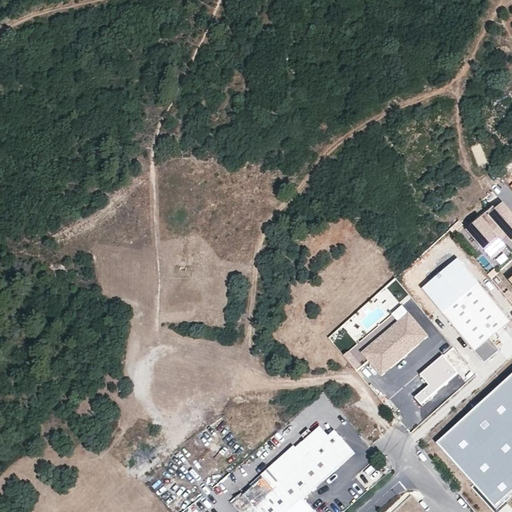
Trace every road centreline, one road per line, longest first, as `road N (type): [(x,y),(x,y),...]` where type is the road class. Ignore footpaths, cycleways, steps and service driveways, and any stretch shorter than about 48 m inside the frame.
road 1 (track): [(461,87),(422,96),(330,145),(264,230),(248,342)]
road 2 (track): [(225,0),(154,150),(159,345)]
road 3 (track): [(502,0),(461,87),(461,134),(475,178)]
